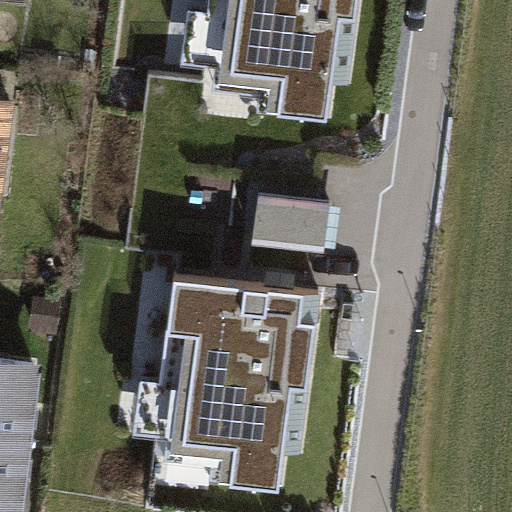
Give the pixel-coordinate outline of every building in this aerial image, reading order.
[(355,0),(214,0),(208,60),(275,67),(271,105),(324,111),(328,76),(346,78),(355,0)] [(264,241),(337,242),(338,190),(264,189),(264,241)] [(324,291),(179,272),(158,430),(227,439),(222,476),(281,484),(285,450),(303,452),(324,291)] [(0,357),(0,438),(26,442),(37,362),(0,357)] [(0,438),(0,511),(17,511),(26,442),(0,438)]
